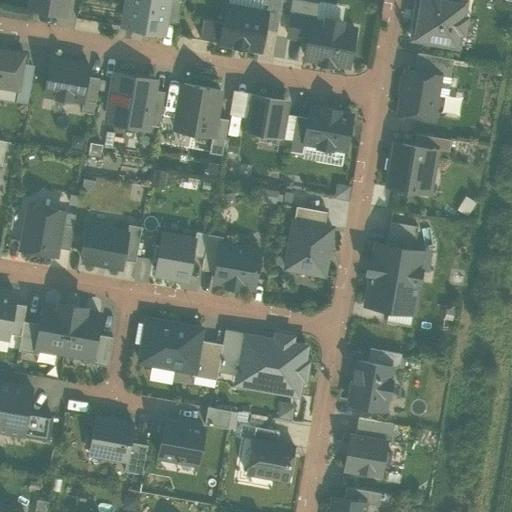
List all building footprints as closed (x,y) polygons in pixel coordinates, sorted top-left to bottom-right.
[(31,0),(29,10),(63,16),(66,0),(31,0)] [(130,0),(126,27),(163,33),(165,22),(168,0),(130,0)] [(168,0),(165,22),(177,24),(180,0),(168,0)] [(262,12),(263,0),(229,0),(229,6),(262,12)] [(263,0),(262,12),(267,12),(264,30),(277,32),(282,0),(263,0)] [(418,0),(416,12),(418,12),(416,22),(414,21),(411,40),(457,48),(460,32),(463,32),(465,17),(463,17),(465,5),(446,1),(445,0),(418,0)] [(315,5),(312,21),(325,23),(326,18),(341,21),(344,6),(316,1),(315,5)] [(315,5),(294,2),(288,37),(307,40),(311,21),(312,21),(315,5)] [(219,43),(261,51),(264,30),(267,12),(262,12),(229,6),(226,5),(219,43)] [(326,18),(325,23),(312,21),(311,21),(307,40),(304,58),(348,66),(354,29),(340,26),(341,21),(326,18)] [(23,56),(0,51),(0,86),(17,90),(22,65),(23,56)] [(417,53),(414,70),(439,75),(439,76),(449,78),(452,59),(417,53)] [(70,99),(83,101),(87,77),(89,67),(49,61),(43,94),(56,97),(56,99),(70,101),(70,99)] [(33,67),(22,65),(17,90),(15,102),(27,104),(33,67)] [(439,76),(439,75),(414,70),(406,69),(399,112),(430,118),(439,76)] [(99,79),(87,77),(83,101),(81,113),(93,115),(99,79)] [(109,120),(145,126),(151,90),(152,82),(116,77),(114,89),(111,89),(109,106),(111,107),(109,120)] [(220,90),(183,83),(175,131),(212,138),(215,118),(220,90)] [(165,92),(151,90),(145,126),(159,128),(165,92)] [(249,118),(252,96),(233,92),(229,114),(249,118)] [(284,101),(252,96),(249,118),(246,130),(259,133),(278,136),(282,114),(284,101)] [(322,110),(310,108),(308,119),(304,140),(304,143),(318,145),(317,147),(331,150),(332,148),(345,150),(352,115),(338,113),(339,111),(323,108),(322,110)] [(282,114),(278,136),(292,138),(296,117),(282,114)] [(308,119),(296,117),(292,138),(290,150),(302,153),(304,143),(304,140),(308,119)] [(227,120),(215,118),(212,138),(209,153),(221,155),(227,120)] [(275,150),(278,136),(259,133),(257,147),(275,150)] [(415,134),(413,145),(437,149),(448,151),(450,139),(415,134)] [(386,186),(421,192),(421,190),(425,167),(432,168),(434,168),(437,149),(413,145),(393,142),(391,158),(385,157),(383,168),(388,169),(386,186)] [(432,168),(425,167),(421,190),(428,191),(432,168)] [(165,173),(154,171),(151,185),(162,187),(165,173)] [(334,196),(349,197),(350,184),(335,183),(334,196)] [(22,251),(55,257),(56,248),(63,213),(63,211),(30,205),(22,251)] [(296,207),(293,221),(324,226),(326,212),(296,207)] [(63,213),(56,248),(69,251),(75,215),(63,213)] [(285,268),(324,275),(332,227),(324,226),(293,221),(285,268)] [(82,261),(122,268),(123,260),(128,234),(127,234),(101,229),(102,224),(86,222),(84,237),(86,237),(82,261)] [(390,222),(386,245),(413,250),(417,226),(390,222)] [(128,224),(127,234),(128,234),(123,260),(134,262),(141,227),(128,224)] [(204,258),(208,234),(196,232),(195,240),(192,256),(204,258)] [(201,270),(215,272),(220,244),(222,237),(208,234),(204,258),(201,270)] [(155,274),(188,279),(192,256),(195,240),(162,235),(160,247),(158,261),(155,274)] [(365,304),(412,312),(423,252),(413,250),(386,245),(376,243),(373,260),(368,260),(367,272),(370,273),(365,304)] [(240,286),(253,288),(260,251),(220,244),(215,272),(214,281),(226,283),(226,286),(240,289),(240,286)] [(15,296),(0,293),(0,336),(8,338),(15,296)] [(64,354),(72,307),(65,305),(65,307),(59,306),(58,308),(44,306),(40,325),(37,349),(38,349),(64,354)] [(72,307),(64,354),(90,358),(91,358),(95,334),(99,315),(84,313),(85,310),(78,309),(79,308),(72,307)] [(193,371),(194,372),(199,340),(201,329),(146,319),(139,362),(193,371)] [(37,349),(40,325),(23,322),(18,352),(37,355),(38,349),(37,349)] [(235,371),(240,368),(244,336),(225,333),(223,344),(218,368),(235,371)] [(112,337),(95,334),(91,358),(90,358),(89,364),(107,367),(112,337)] [(252,386),(297,394),(300,378),(304,379),(306,363),(302,362),(305,347),(290,344),(291,340),(276,338),(276,342),(244,336),(240,368),(248,369),(254,376),(252,386)] [(223,344),(199,340),(194,372),(193,371),(192,376),(216,380),(218,368),(223,344)] [(370,348),(367,362),(392,366),(398,367),(401,354),(370,348)] [(367,362),(355,360),(348,403),(384,409),(387,396),(389,396),(392,380),(390,380),(392,366),(367,362)] [(0,430),(24,435),(28,412),(32,388),(0,382),(0,430)] [(300,398),(276,397),(275,417),(299,418),(300,398)] [(231,411),(207,407),(204,425),(228,429),(231,411)] [(28,412),(24,435),(47,439),(51,417),(28,412)] [(89,454),(126,460),(130,442),(133,424),(95,418),(89,454)] [(357,418),(354,436),(387,441),(390,442),(393,424),(357,418)] [(158,457),(198,464),(204,428),(193,426),(193,424),(176,421),(175,424),(164,422),(158,457)] [(252,439),(276,443),(278,431),(241,425),(239,437),(252,439)] [(354,436),(350,435),(344,469),(380,475),(382,465),(388,466),(391,452),(385,451),(387,441),(354,436)] [(246,473),(288,480),(294,446),(276,443),(252,439),(246,473)] [(130,442),(126,460),(124,471),(142,475),(148,445),(130,442)] [(345,486),(343,498),(365,502),(365,503),(378,505),(380,492),(345,486)] [(363,511),(365,503),(365,502),(343,498),(332,496),(328,511),(363,511)] [(46,511),(49,502),(37,500),(34,511),(46,511)]
